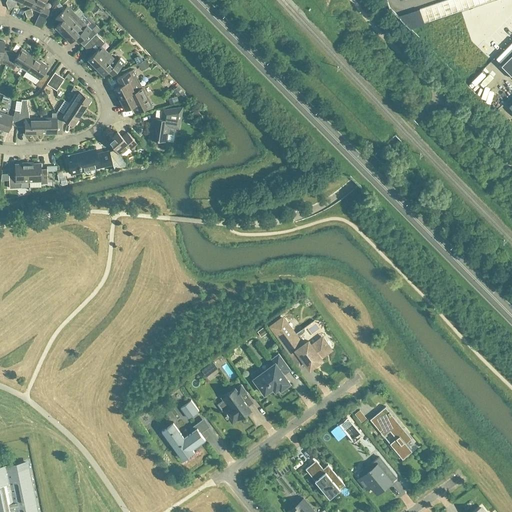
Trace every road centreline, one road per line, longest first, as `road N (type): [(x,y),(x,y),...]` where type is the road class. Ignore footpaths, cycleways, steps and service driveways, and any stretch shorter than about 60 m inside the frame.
road 1 (primary): [(511,317),(198,0)]
road 2 (unknown): [(234,224),(271,230),(341,214),(353,220),(511,374)]
road 3 (residential): [(0,147),(75,139),(95,127),(102,99),(42,37),(0,25)]
road 4 (unclassified): [(511,167),(352,0)]
road 5 (residential): [(255,511),(224,475),(359,377)]
